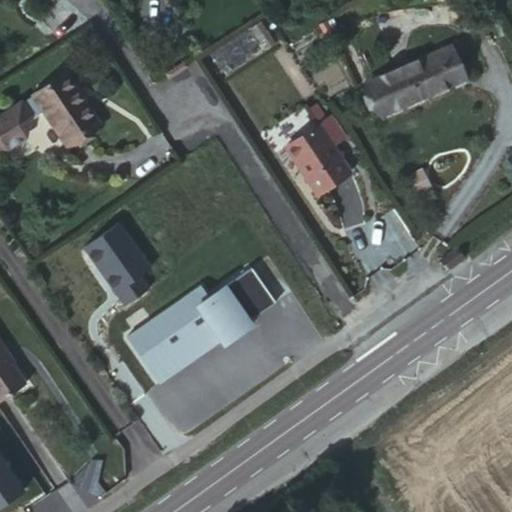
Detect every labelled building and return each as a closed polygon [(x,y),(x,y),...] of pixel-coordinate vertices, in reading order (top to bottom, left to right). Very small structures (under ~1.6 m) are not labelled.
[(452,48),(367,85),(379,115),(465,79),(452,48)] [(62,77),(31,96),(33,99),(21,108),(18,104),(0,115),(0,148),(5,149),(22,138),(26,123),(42,112),(63,144),(94,125),(62,77)] [(317,125),(285,146),(317,194),(349,173),(317,125)] [(200,288),(133,335),(165,379),(184,366),(183,364),(219,338),(223,344),(251,325),(248,321),(275,302),(250,267),(207,298),(200,288)] [(0,399),(25,383),(3,353),(7,350),(0,340),(0,399)]
